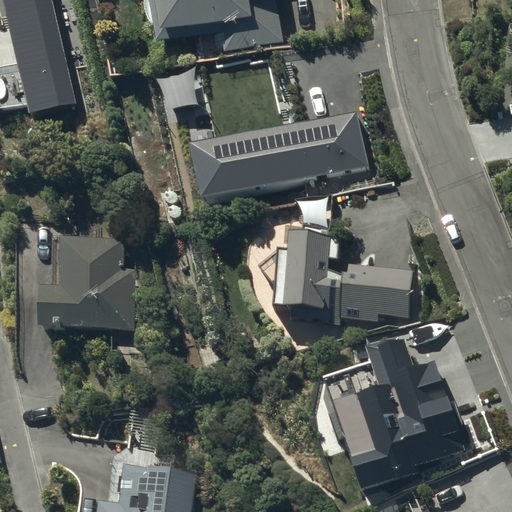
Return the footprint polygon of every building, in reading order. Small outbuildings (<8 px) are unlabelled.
[(54,0),(3,0),(18,66),(0,70),(0,111),(30,105),(33,118),(79,107),(54,0)] [(158,30),(162,42),(217,34),(219,48),(227,47),(227,53),(286,45),(280,0),(148,0),(148,2),(148,3),(148,4),(148,6),(148,7),(149,9),(149,10),(149,11),(149,13),(150,14),(150,16),(150,17),(151,18),(151,19),(152,21),(153,22),(153,23),(154,24),(155,26),(155,27),(156,28),(157,29),(158,30)] [(358,115),(193,151),(205,207),(370,170),(358,115)] [(279,283),(278,308),(322,311),(320,325),(341,327),(342,320),(379,324),(380,318),(411,321),(416,272),(351,265),(350,277),(330,274),(332,260),(339,261),(341,241),(332,240),(334,230),(309,227),(308,233),(295,232),(292,253),(282,252),(263,269),(273,283),(279,283)] [(122,240),(64,239),(64,289),(46,288),(45,331),(135,333),(136,270),(122,270),(122,240)] [(354,457),(365,491),(423,475),(421,468),(467,452),(449,400),(446,401),(433,362),(344,392),(346,399),(336,402),(340,413),(342,413),(357,456),(354,457)] [(103,503),(101,511),(194,511),(199,477),(174,468),(176,455),(157,453),(158,443),(130,439),(128,457),(115,464),(112,504),(103,503)]
